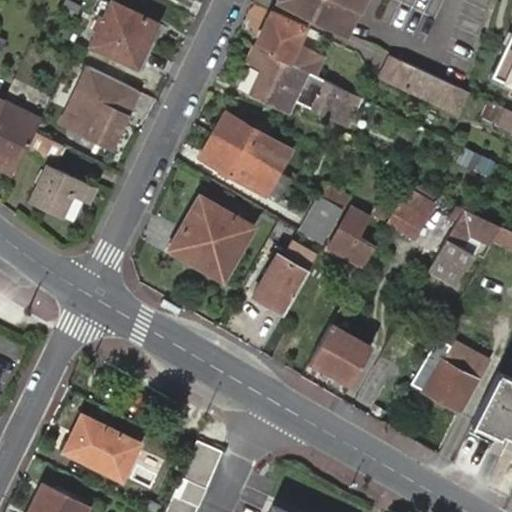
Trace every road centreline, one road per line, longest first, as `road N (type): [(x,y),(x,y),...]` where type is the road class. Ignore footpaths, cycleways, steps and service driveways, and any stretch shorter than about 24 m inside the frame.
road 1 (tertiary): [(90,295),(469,511)]
road 2 (residential): [(90,295),(233,0)]
road 3 (residential): [(0,474),(90,295)]
